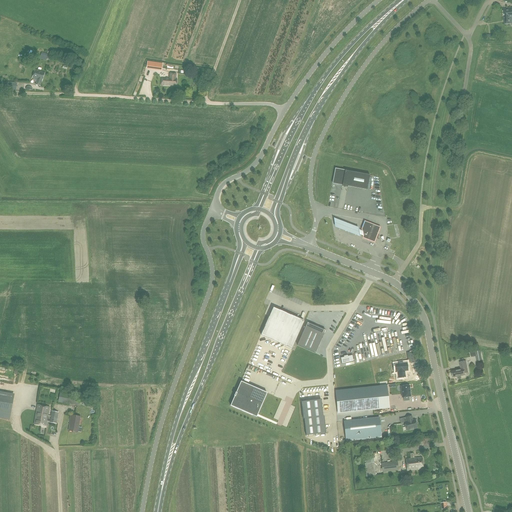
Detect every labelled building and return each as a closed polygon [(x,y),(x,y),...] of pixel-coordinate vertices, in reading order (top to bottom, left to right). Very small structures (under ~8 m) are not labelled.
[(511,7),(503,9),(505,24),(511,23),(511,7)] [(40,59),(46,61),(48,55),(41,53),(40,59)] [(45,72),(35,69),(32,78),(37,79),(36,84),(40,86),(42,81),(45,72)] [(176,73),(170,73),(170,78),(162,78),(161,85),(176,86),(177,78),(176,78),(176,73)] [(16,90),(17,83),(6,82),(6,89),(16,90)] [(367,190),(370,175),(344,170),(345,170),(335,168),(332,183),(342,185),(342,186),(347,187),(347,186),(367,190)] [(342,221),(334,218),(335,227),(343,230),(351,233),(360,237),(359,228),(350,224),(342,221)] [(363,238),(368,240),(371,231),(377,234),(380,227),(365,221),(362,229),(363,238)] [(325,330),(306,322),(296,345),(314,353),(325,330)] [(475,353),(477,362),(482,361),(480,350),(475,351),(475,349),(470,350),(471,354),(475,353)] [(344,357),(340,358),(342,364),(353,361),(352,355),(348,356),(344,357)] [(459,370),(452,371),(453,377),(460,376),(460,373),(462,373),(462,374),(465,373),(468,373),(466,361),(460,362),(461,369),(459,370)] [(404,371),(407,370),(406,363),(395,364),(396,372),(397,371),(398,378),(405,377),(404,371)] [(241,382),(230,406),(256,417),(267,393),(241,382)] [(387,385),(340,389),(343,413),(389,408),(387,385)] [(409,385),(401,386),(402,397),(404,397),(404,401),(409,401),(409,397),(410,396),(409,385)] [(79,405),(81,395),(60,392),(58,402),(79,405)] [(0,417),(10,420),(14,398),(0,395),(0,417)] [(321,400),(301,402),(303,419),(304,419),(306,436),(326,433),(324,416),(323,416),(321,400)] [(49,421),(49,422),(53,423),(57,424),(59,412),(51,411),(50,416),(48,415),(49,407),(37,405),(34,424),(46,426),(47,421),(49,421)] [(78,432),(81,416),(72,415),(70,422),(72,423),(71,424),(70,431),(78,432)] [(406,430),(417,428),(415,420),(413,420),(412,416),(406,418),(407,422),(404,422),(406,430)] [(344,422),(346,442),(381,438),(379,417),(344,422)] [(423,469),(422,457),(406,459),(407,470),(423,469)] [(397,461),(381,462),(382,471),(398,469),(397,461)] [(374,462),(365,463),(366,477),(375,476),(374,462)]
